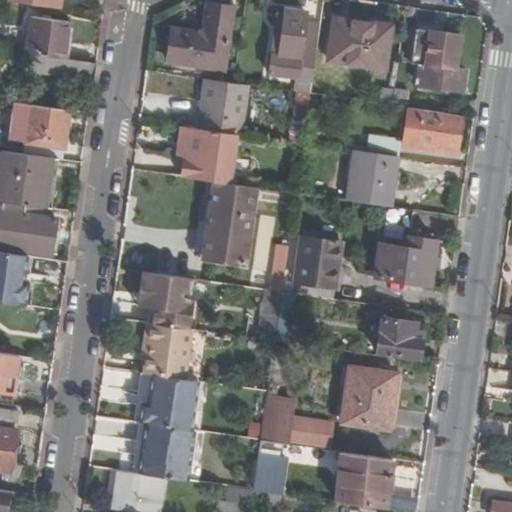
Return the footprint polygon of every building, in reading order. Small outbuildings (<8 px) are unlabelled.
[(194,34),(171,30),(166,64),(222,72),(232,9),(204,5),(200,30),(194,34)] [(269,69),(313,75),(320,27),(305,24),(306,14),(285,10),(284,14),(278,56),(271,55),(269,69)] [(277,13),(271,55),(278,56),(284,14),(277,13)] [(392,26),(334,18),(327,63),(386,71),(392,26)] [(30,19),(26,54),(28,55),(65,60),(70,25),(30,19)] [(459,35),(417,30),(412,65),(419,66),(416,87),(463,94),(466,72),(455,71),(459,35)] [(65,60),(28,55),(26,72),(93,82),(95,65),(65,60)] [(155,71),(152,89),(176,92),(179,74),(155,71)] [(233,85),(205,81),(198,130),(232,135),(240,136),(247,87),(233,85)] [(391,105),(393,91),(381,89),(379,103),(391,105)] [(407,93),(393,91),(391,105),(391,108),(405,110),(407,93)] [(310,96),(294,93),(293,105),(308,107),(310,96)] [(69,111),(13,103),(8,141),(63,149),(69,111)] [(460,118),(406,110),(402,148),(455,156),(460,118)] [(184,158),(189,128),(180,127),(176,157),(184,158)] [(198,130),(189,128),(184,158),(182,178),(203,181),(212,183),(225,185),(233,135),(232,135),(198,130)] [(371,140),(369,154),(394,158),(396,144),(371,140)] [(44,207),(51,160),(0,152),(0,154),(0,200),(0,201),(42,207),(44,207)] [(353,152),(346,202),(384,207),(391,208),(398,159),(394,158),(369,154),(353,152)] [(212,183),(205,231),(247,237),(253,189),(225,185),(212,183)] [(42,207),(0,201),(0,202),(0,252),(18,255),(18,250),(49,254),(55,220),(40,217),(42,207)] [(391,208),(384,207),(374,278),(429,286),(431,271),(433,257),(436,242),(407,238),(411,211),(391,208)] [(243,263),(247,237),(205,231),(202,257),(243,263)] [(298,283),(332,287),(338,243),(301,238),(295,282),(298,283)] [(271,291),(281,292),(288,247),(277,246),(271,291)] [(0,302),(25,306),(28,283),(23,282),(27,256),(18,255),(0,252),(0,302)] [(440,258),(433,257),(431,271),(438,272),(440,258)] [(143,272),(140,293),(146,294),(144,306),(154,308),(153,323),(188,329),(192,300),(182,299),(184,278),(143,272)] [(330,299),(332,287),(298,283),(297,294),(330,299)] [(271,291),(264,290),(260,318),(277,321),(281,292),(271,291)] [(281,292),(277,321),(274,341),(286,343),(293,294),(281,292)] [(416,324),(381,319),(376,354),(418,360),(420,341),(414,341),(416,324)] [(153,341),(151,353),(149,373),(185,378),(193,329),(188,329),(153,323),(151,323),(149,341),(153,341)] [(17,356),(0,353),(0,391),(11,393),(17,356)] [(397,374),(348,368),(340,423),(388,430),(397,374)] [(149,373),(140,372),(133,421),(146,423),(193,430),(201,431),(207,382),(185,378),(149,373)] [(277,385),(268,384),(267,391),(260,440),(286,444),(293,401),(275,399),(277,385)] [(17,412),(0,409),(0,470),(8,472),(17,412)] [(146,423),(138,474),(163,477),(186,481),(193,430),(146,423)] [(334,502),(385,509),(392,460),(341,452),(334,502)] [(257,462),(253,490),(268,492),(272,464),(257,462)] [(138,474),(117,471),(112,507),(144,511),(157,511),(163,477),(138,474)] [(281,494),(268,492),(253,490),(250,507),(278,510),(281,494)] [(7,511),(10,494),(0,492),(0,511),(7,511)] [(249,511),(250,507),(218,502),(216,511),(249,511)] [(511,511),(511,505),(492,502),(490,511),(511,511)]
